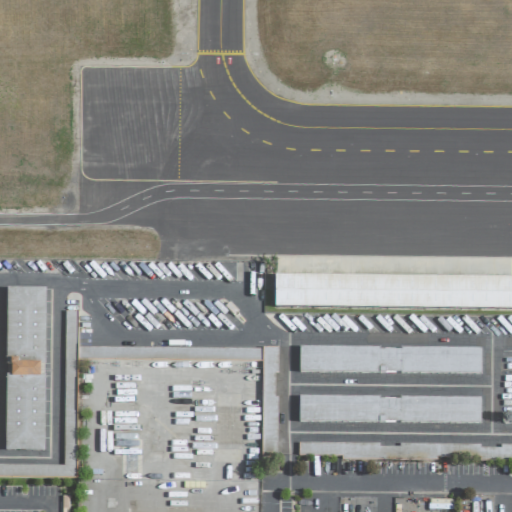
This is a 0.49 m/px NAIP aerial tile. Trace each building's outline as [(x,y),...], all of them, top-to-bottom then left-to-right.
[(280,278),(511,278),(511,311),(281,311),(280,278)] [(45,289),(6,288),(6,377),(5,377),(4,452),(43,452),(44,376),(39,376),(39,365),(44,365),(45,289)] [(77,311),(64,311),(64,350),(77,350),(77,311)] [(298,373),(480,375),(480,350),(298,347),(298,373)] [(78,360),(261,361),(261,457),(276,457),(276,349),(78,348),(78,360)] [(62,466),(0,465),(0,477),(36,478),(74,478),(74,460),(65,460),(65,448),(73,448),(73,432),(75,432),(76,384),(63,384),(62,466)] [(479,424),(480,399),(298,397),(297,422),(479,424)] [(511,446),(473,446),(472,460),(511,461),(511,446)]
